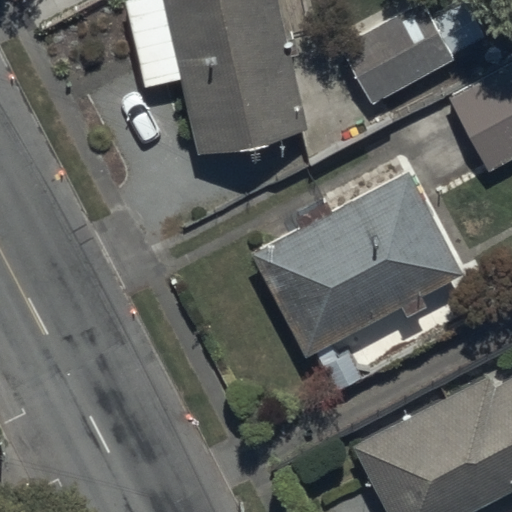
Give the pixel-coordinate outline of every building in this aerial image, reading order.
[(179,64),(198,138),(306,113),(278,0),(126,0),(145,71),(179,64)] [(430,0),(404,0),(342,33),(373,92),(454,50),(452,46),(486,28),(471,0),(444,0),(433,6),(430,0)] [(511,49),(451,83),(489,158),(511,145),(511,49)] [(409,155),(252,237),(306,343),(463,260),(409,155)] [(492,357),(350,430),(394,511),(443,511),(511,475),(511,362),(500,370),(492,357)]
